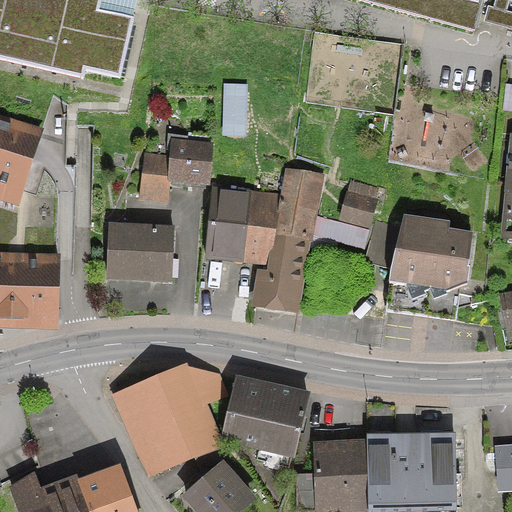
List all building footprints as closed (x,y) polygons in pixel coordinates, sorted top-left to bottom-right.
[(117,78),(131,21),(95,13),(98,0),(0,0),(0,60),(80,79),(82,71),(117,79),(117,78)] [(511,0),(348,0),(473,34),(481,0),(494,0),(492,7),(505,11),(508,1),(511,2),(511,0)] [(511,13),(505,11),(492,7),(486,6),(482,24),(511,32),(511,13)] [(511,86),(504,86),(501,112),(511,113),(511,86)] [(0,186),(20,193),(39,136),(0,123),(0,186)] [(200,185),(207,186),(210,149),(185,146),(186,140),(171,138),(169,160),(168,182),(200,185)] [(165,205),(168,182),(169,160),(142,157),(138,202),(165,205)] [(306,236),(362,250),(367,232),(310,218),(316,179),(284,175),(279,202),(268,264),(267,277),(258,275),(254,305),(294,312),(306,236)] [(384,194),(348,184),(338,220),(368,228),(374,204),(381,205),(384,194)] [(511,187),(506,187),(502,237),(511,238),(511,187)] [(204,257),(268,264),(279,202),(212,191),(204,257)] [(389,274),(385,304),(384,313),(454,323),(458,289),(464,286),(467,271),(465,270),(469,238),(445,235),(446,228),(402,222),(389,274)] [(169,260),(170,232),(109,229),(106,279),(162,281),(163,259),(169,260)] [(57,262),(0,260),(0,320),(55,322),(57,262)] [(511,328),(511,294),(499,298),(506,330),(511,328)] [(224,396),(216,377),(185,371),(174,371),(113,398),(124,424),(137,419),(199,401),(201,408),(224,396)] [(292,457),(306,398),(233,382),(221,440),(292,457)] [(224,458),(219,446),(218,446),(201,408),(199,401),(137,419),(147,436),(134,445),(148,478),(194,458),(199,469),(224,458)] [(453,511),(452,439),(366,440),(366,446),(367,511),(366,511),(453,511)] [(321,511),(326,511),(367,511),(366,446),(312,449),(314,490),(302,490),(302,485),(294,485),(294,511),(321,511)] [(511,450),(495,452),(498,491),(511,489),(511,450)] [(193,482),(198,488),(184,499),(195,511),(235,511),(249,500),(221,468),(209,478),(204,472),(193,482)] [(40,500),(32,478),(10,492),(17,511),(132,511),(118,471),(40,500)]
